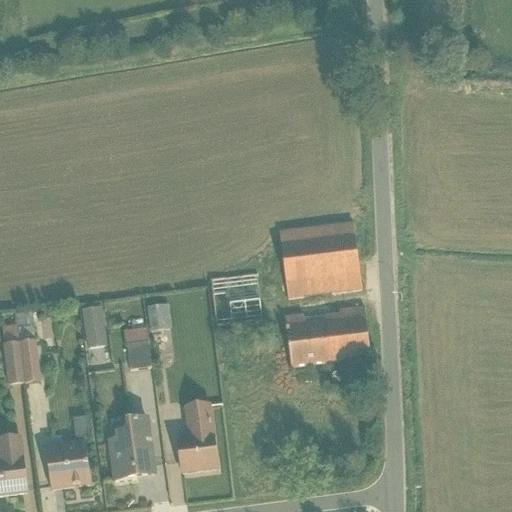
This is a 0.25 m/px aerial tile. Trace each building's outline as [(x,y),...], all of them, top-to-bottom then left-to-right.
[(282,238),(288,299),(357,293),(352,232),(282,238)] [(209,287),(214,324),(272,316),(267,279),(231,283),(209,287)] [(153,307),(133,310),(137,333),(157,330),(153,307)] [(91,314),(72,313),(71,362),(89,363),(91,314)] [(291,377),(369,365),(361,313),(284,325),(291,377)] [(0,332),(0,387),(26,386),(25,342),(8,343),(8,332),(0,332)] [(115,374),(138,373),(136,332),(113,333),(115,374)] [(182,477),(217,473),(210,410),(180,414),(184,447),(179,447),(182,477)] [(77,440),(75,420),(61,421),(64,442),(77,440)] [(115,491),(151,487),(145,423),(108,427),(115,491)] [(0,506),(28,502),(18,442),(0,445),(0,506)] [(46,498),(88,494),(83,447),(41,452),(46,498)]
